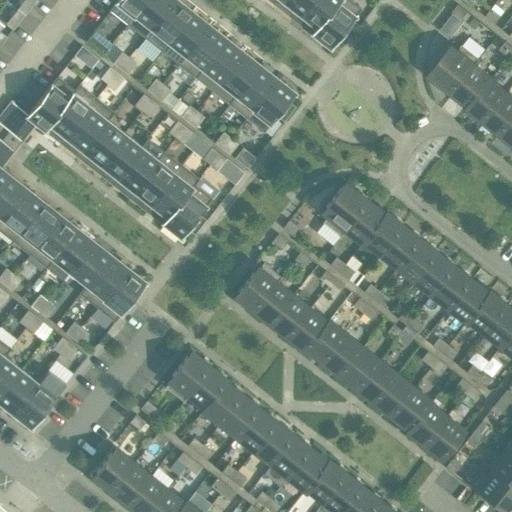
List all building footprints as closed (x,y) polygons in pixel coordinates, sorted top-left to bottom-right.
[(24,13),(34,0),(23,0),(18,8),(24,13)] [(127,23),(145,0),(116,0),(109,9),(127,23)] [(144,37),(172,0),(145,0),(127,23),(144,37)] [(161,50),(192,11),(177,0),(172,0),(144,37),(161,50)] [(299,14),(310,0),(282,0),(282,1),(299,14)] [(316,28),(337,0),(310,0),(299,14),(315,27),(316,28)] [(347,26),(360,8),(350,0),(337,0),(316,28),(315,27),(311,33),(329,47),(337,38),(343,42),(352,30),(347,26)] [(467,12),(458,4),(452,12),(461,20),(467,12)] [(13,28),(24,13),(18,8),(6,22),(13,28)] [(500,16),(491,8),(485,16),(494,23),(500,16)] [(178,64),(208,24),(192,11),(161,50),(178,64)] [(195,77),(225,38),(208,24),(178,64),(195,77)] [(218,83),(243,51),(225,38),(195,77),(195,78),(201,70),(218,83)] [(508,57),(511,51),(511,46),(505,41),(499,49),(508,57)] [(452,93),(479,58),(461,43),(453,55),(447,51),(432,70),(438,74),(434,79),(452,93)] [(228,104),(259,65),(243,51),(218,83),(234,96),(228,103),(228,104)] [(119,68),(128,57),(121,52),(113,62),(119,68)] [(126,73),(134,62),(128,57),(119,68),(126,73)] [(467,108),(492,77),(475,64),(480,58),(479,58),(452,93),(468,106),(466,107),(467,108)] [(245,117),(276,78),(259,65),(228,104),(245,117)] [(107,83),(116,72),(109,67),(101,78),(107,83)] [(114,88),(122,78),(116,72),(107,83),(114,88)] [(48,123),(79,84),(78,83),(74,89),(57,76),(27,114),(11,102),(0,115),(0,123),(22,140),(35,123),(44,130),(49,124),(48,123)] [(484,122),(507,93),(491,80),(492,78),(492,77),(467,108),(484,122)] [(153,94),(162,84),(155,78),(147,89),(153,94)] [(286,102),(294,92),(276,78),(245,117),(263,131),(277,114),(283,119),(292,106),(286,102)] [(65,137),(96,98),(79,84),(48,123),(49,124),(65,137)] [(160,100),(168,89),(162,84),(153,94),(160,100)] [(501,135),(511,121),(511,96),(507,93),(484,122),(501,135)] [(141,110),(150,99),(143,94),(134,104),(141,110)] [(82,150),(113,111),(96,98),(65,137),(82,150)] [(148,115),(156,104),(150,99),(141,110),(148,115)] [(187,121),(196,111),(189,105),(181,116),(187,121)] [(99,164),(124,132),(108,119),(114,112),(113,111),(82,150),(99,164)] [(194,126),(202,116),(196,111),(187,121),(194,126)] [(175,136),(183,126),(177,121),(168,131),(175,136)] [(511,143),(511,121),(501,135),(511,143)] [(182,142),(190,131),(183,126),(175,136),(182,142)] [(116,177),(141,145),(124,132),(99,164),(116,177)] [(221,148),(229,137),(223,132),(214,143),(221,148)] [(228,153),(236,143),(229,137),(221,148),(228,153)] [(0,184),(8,174),(0,167),(14,150),(0,139),(0,184)] [(132,190),(163,151),(163,150),(157,158),(141,145),(116,177),(132,190)] [(209,163),(217,153),(211,147),(202,158),(209,163)] [(150,204),(181,164),(163,151),(132,190),(150,204)] [(216,169),(224,158),(217,153),(209,163),(216,169)] [(162,223),(198,178),(181,164),(150,204),(166,216),(161,222),(162,223)] [(0,219),(25,187),(8,174),(0,184),(0,219)] [(197,215),(211,198),(194,184),(199,178),(198,178),(162,223),(180,237),(188,227),(194,232),(203,219),(197,215)] [(339,236),(367,200),(349,186),(345,192),(340,187),(325,206),(330,211),(321,222),(339,236)] [(0,231),(11,240),(42,201),(25,187),(0,219),(0,231)] [(361,243),(385,212),(384,211),(383,213),(367,200),(339,236),(340,236),(345,230),(361,243)] [(28,253),(59,214),(42,201),(11,240),(28,253)] [(379,255),(402,226),(385,212),(361,243),(362,244),(363,242),(379,255)] [(45,267),(76,227),(59,214),(28,253),(45,267)] [(292,235),(298,227),(288,220),(282,227),(292,235)] [(396,268),(419,239),(402,226),(379,255),(396,268)] [(68,272),(93,241),(76,227),(45,267),(46,267),(52,260),(68,272)] [(281,248),(287,241),(277,233),(271,241),(281,248)] [(413,281),(436,252),(419,239),(396,268),(413,281)] [(79,293),(110,254),(93,241),(68,272),(84,285),(78,293),(79,293)] [(309,258),(300,251),(294,259),(303,266),(309,258)] [(430,295),(453,266),(436,252),(413,281),(430,295)] [(96,307),(127,267),(110,254),(79,293),(96,307)] [(345,264),(335,256),(329,264),(339,272),(345,264)] [(252,311),(280,275),(263,261),(254,273),(252,271),(237,290),(239,292),(235,297),(252,311)] [(354,271),(345,264),(339,272),(348,279),(354,271)] [(447,308),(470,279),(453,266),(430,295),(447,308)] [(114,321),(145,282),(127,267),(96,307),(114,321)] [(0,280),(4,284),(12,273),(5,268),(0,274),(0,280)] [(334,278),(325,270),(318,278),(328,285),(334,278)] [(11,289),(19,279),(12,273),(4,284),(11,289)] [(269,324),(292,295),(276,282),(281,276),(280,275),(252,311),(269,324)] [(337,293),(343,285),(334,278),(328,285),(337,293)] [(464,321),(489,290),(488,290),(487,292),(470,279),(447,308),(464,321)] [(379,291),(369,283),(363,291),(372,299),(379,291)] [(483,333),(506,304),(489,290),(464,321),(465,322),(467,320),(483,333)] [(388,298),(379,291),(372,299),(381,306),(388,298)] [(38,311),(46,300),(39,295),(31,305),(38,311)] [(287,338),(310,308),(292,295),(269,324),(287,338)] [(362,312),(368,304),(358,297),(352,305),(362,312)] [(45,316),(53,305),(46,300),(38,311),(45,316)] [(371,319),(377,311),(368,304),(362,312),(371,319)] [(500,346),(511,330),(511,308),(506,304),(483,333),(500,346)] [(304,351),(328,320),(327,319),(326,321),(310,308),(287,338),(304,351)] [(26,326),(34,315),(27,310),(19,321),(26,326)] [(413,317),(403,310),(397,318),(406,325),(413,317)] [(32,331),(41,321),(34,315),(26,326),(32,331)] [(422,325),(413,317),(406,325),(415,333),(422,325)] [(322,362),(345,333),(328,320),(304,351),(306,349),(322,362)] [(72,337),(80,327),(73,321),(65,332),(72,337)] [(402,331),(392,324),(386,331),(396,339),(402,331)] [(78,343),(87,332),(80,327),(72,337),(78,343)] [(511,356),(511,330),(500,346),(511,356)] [(411,338),(402,331),(396,339),(405,346),(411,338)] [(339,376),(362,347),(345,333),(322,362),(339,376)] [(60,353),(68,342),(61,337),(53,347),(60,353)] [(447,345),(437,337),(431,345),(441,352),(447,345)] [(0,358),(9,347),(0,339),(0,358)] [(66,358),(75,348),(68,342),(60,353),(66,358)] [(450,360),(456,352),(447,345),(441,352),(450,360)] [(0,393),(20,368),(4,355),(10,347),(9,347),(0,358),(0,393)] [(356,389),(379,360),(362,347),(339,376),(356,389)] [(430,366),(436,358),(427,351),(420,359),(430,366)] [(181,400),(209,365),(191,352),(187,357),(186,355),(171,374),(173,375),(164,387),(181,400)] [(439,373),(445,365),(436,358),(430,366),(439,373)] [(373,402),(396,373),(379,360),(356,389),(373,402)] [(481,371),(471,364),(465,372),(475,379),(481,371)] [(202,410),(226,379),(209,365),(181,400),(182,401),(187,395),(202,407),(201,409),(202,410)] [(0,403),(12,413),(37,381),(20,368),(0,393),(0,403)] [(484,386),(490,379),(481,371),(475,379),(484,386)] [(390,416),(413,387),(396,373),(373,402),(390,416)] [(464,393),(470,385),(461,377),(454,385),(464,393)] [(219,423),(242,394),(225,381),(227,379),(226,379),(202,410),(219,423)] [(30,427),(55,395),(37,381),(12,413),(30,427)] [(473,400),(479,392),(470,385),(464,393),(473,400)] [(405,431),(430,400),(413,387),(390,416),(406,429),(405,431)] [(508,402),(511,397),(511,390),(507,387),(500,396),(508,402)] [(236,437),(259,408),(242,394),(219,423),(236,437)] [(500,412),(508,402),(500,396),(492,405),(500,412)] [(155,408),(146,400),(140,408),(149,415),(155,408)] [(422,444),(445,415),(429,403),(431,401),(430,400),(405,431),(422,444)] [(253,450),(276,421),(259,408),(236,437),(253,450)] [(138,429),(145,421),(135,414),(129,422),(138,429)] [(440,459),(463,430),(445,415),(422,444),(440,459)] [(171,433),(178,425),(168,418),(162,426),(171,433)] [(270,464),(293,434),(276,421),(253,450),(270,464)] [(481,436),(488,427),(480,421),(473,430),(481,436)] [(474,446),(481,436),(473,430),(466,439),(474,446)] [(161,447),(167,439),(157,431),(151,439),(161,447)] [(287,477),(310,448),(293,434),(270,464),(287,477)] [(202,445),(193,437),(187,445),(196,452),(202,445)] [(511,439),(502,452),(511,459),(511,439)] [(205,460),(211,452),(202,445),(196,452),(205,460)] [(110,491),(133,462),(115,448),(111,453),(110,452),(95,471),(96,472),(92,477),(110,491)] [(304,490),(328,459),(326,461),(310,448),(287,477),(304,490)] [(192,458),(182,451),(176,459),(185,466),(192,458)] [(511,459),(502,452),(488,470),(511,488),(511,459)] [(452,473),(460,464),(452,457),(444,467),(452,473)] [(201,465),(192,458),(185,466),(194,473),(201,465)] [(322,502),(345,473),(328,459),(304,490),(305,491),(306,489),(322,502)] [(127,505),(150,476),(133,462),(110,491),(127,505)] [(230,479),(236,471),(227,464),(221,472),(230,479)] [(511,499),(511,488),(488,470),(474,487),(503,510),(511,499)] [(239,486),(245,478),(236,471),(230,479),(239,486)] [(335,511),(341,511),(362,486),(345,473),(322,502),(335,511)] [(136,511),(149,511),(167,489),(150,476),(127,505),(136,511)] [(226,485),(216,477),(210,485),(219,493),(226,485)] [(228,500),(235,492),(226,485),(219,493),(228,500)] [(369,511),(379,499),(362,486),(341,511),(369,511)] [(176,511),(186,500),(185,500),(183,502),(167,489),(149,511),(176,511)] [(270,498),(261,491),(254,499),(264,506),(270,498)] [(273,511),(279,505),(270,498),(264,506),(271,511),(273,511)] [(395,511),(379,499),(369,511),(395,511)] [(200,511),(186,500),(176,511),(200,511)]
